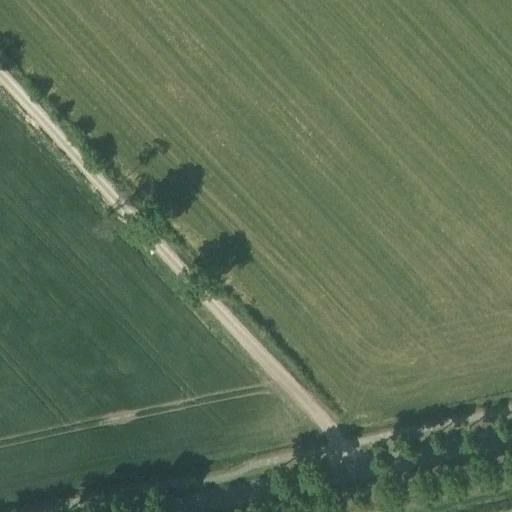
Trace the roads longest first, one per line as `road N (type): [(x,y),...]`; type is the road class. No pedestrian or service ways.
road 1 (track): [(345,447),(0,77)]
road 2 (tertiary): [(154,511),(511,436)]
